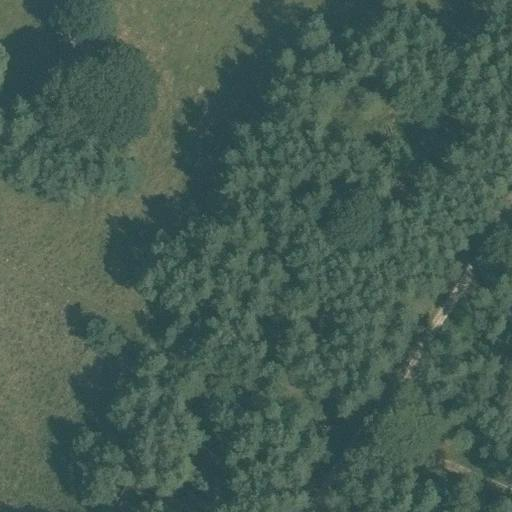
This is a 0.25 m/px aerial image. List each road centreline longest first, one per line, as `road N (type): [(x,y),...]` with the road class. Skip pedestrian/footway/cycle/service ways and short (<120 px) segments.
road 1 (track): [(309,511),(511,220)]
road 2 (track): [(366,424),(511,496)]
